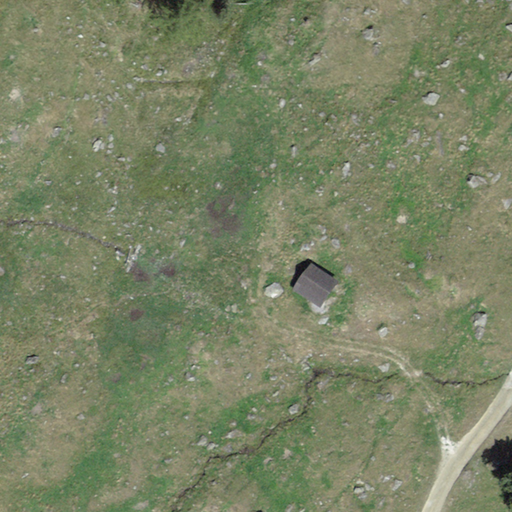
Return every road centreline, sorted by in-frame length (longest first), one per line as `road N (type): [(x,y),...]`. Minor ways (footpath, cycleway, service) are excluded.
road 1 (track): [(259,312),(276,326),(394,354),(432,402),(448,470)]
road 2 (track): [(430,511),(448,470),(511,384)]
